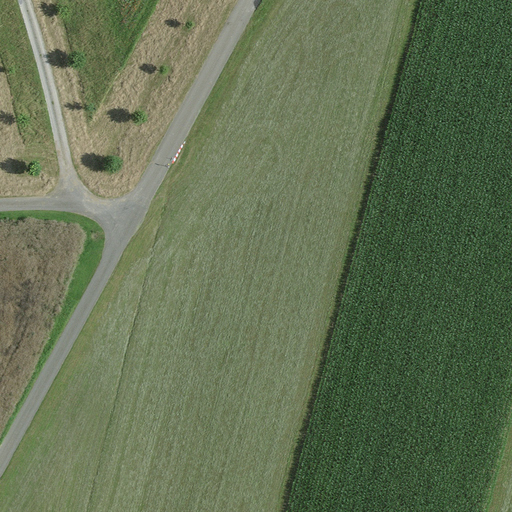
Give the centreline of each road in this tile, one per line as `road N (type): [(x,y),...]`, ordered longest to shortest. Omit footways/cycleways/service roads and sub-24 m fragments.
road 1 (residential): [(247,0),(0,463)]
road 2 (track): [(24,0),(70,204)]
road 3 (track): [(129,221),(70,204),(0,206)]
